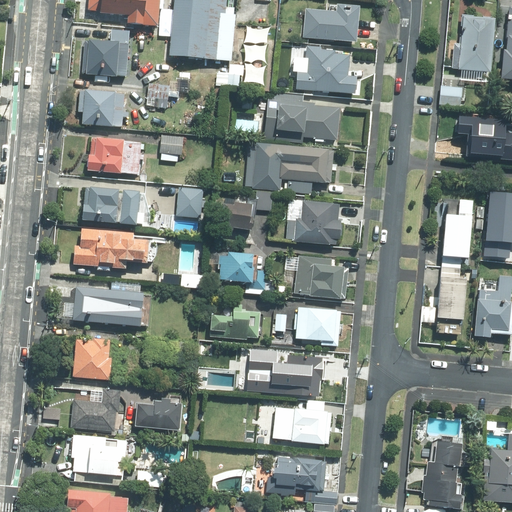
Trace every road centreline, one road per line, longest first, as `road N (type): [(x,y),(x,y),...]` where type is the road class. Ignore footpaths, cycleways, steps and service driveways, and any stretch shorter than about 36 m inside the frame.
road 1 (tertiary): [(0,457),(40,0)]
road 2 (residential): [(411,0),(380,368)]
road 3 (residential): [(380,368),(365,511)]
road 4 (residential): [(380,368),(511,381)]
